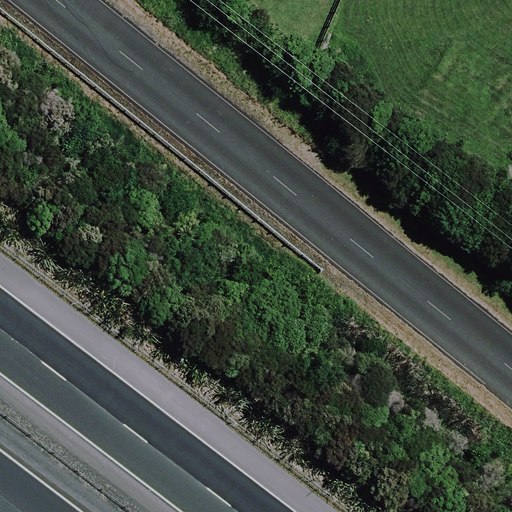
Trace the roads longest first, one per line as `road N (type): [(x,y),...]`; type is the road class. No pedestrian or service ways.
road 1 (unclassified): [(511,371),(51,0)]
road 2 (motorway): [(0,345),(215,511)]
